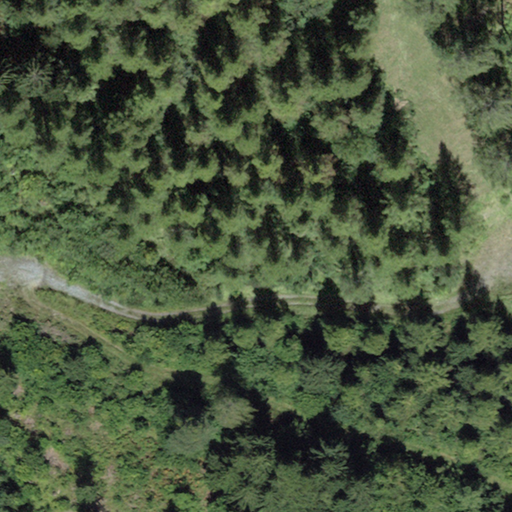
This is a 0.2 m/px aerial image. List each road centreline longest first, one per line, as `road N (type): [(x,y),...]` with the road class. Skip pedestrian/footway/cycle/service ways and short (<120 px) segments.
road 1 (track): [(0,281),(137,362),(511,489)]
road 2 (track): [(511,247),(470,294),(409,311),(287,299),(136,314),(0,264)]
